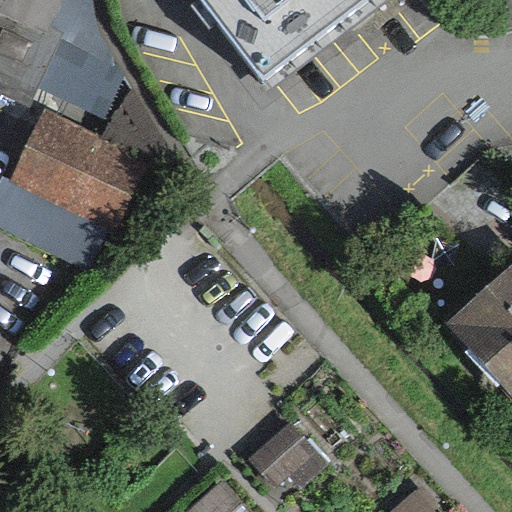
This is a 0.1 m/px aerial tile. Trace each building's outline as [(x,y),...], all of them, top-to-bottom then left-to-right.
[(0,0),(0,84),(35,100),(42,84),(66,31),(47,23),(57,0),(0,0)] [(94,0),(57,0),(47,23),(66,31),(42,84),(55,90),(9,184),(127,226),(167,142),(101,29),(94,0)] [(222,0),(280,75),(376,0),(222,0)] [(511,264),(449,319),(511,392),(511,264)] [(298,431),(251,467),(283,508),(330,472),(298,431)] [(432,511),(424,498),(400,511),(432,511)]
